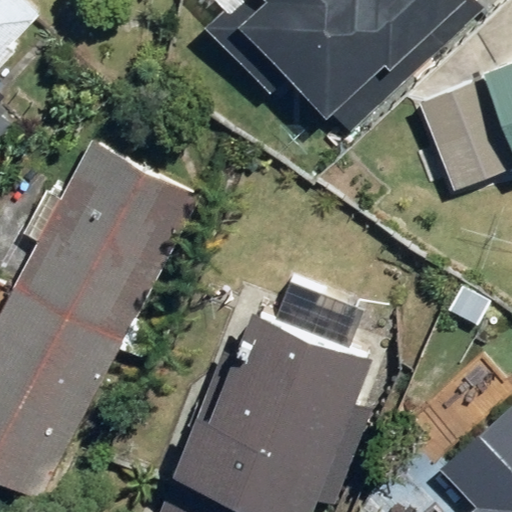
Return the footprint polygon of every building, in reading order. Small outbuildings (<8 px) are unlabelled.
[(0,0),(0,73),(70,0),(0,0)] [(241,0),(227,13),(339,137),(492,0),(241,0)] [(0,338),(0,450),(61,482),(211,189),(104,135),(0,338)] [(271,511),(282,483),(336,503),(398,339),(257,286),(172,511),(271,511)] [(468,511),(511,511),(511,410),(444,473),(475,506),(468,511)]
